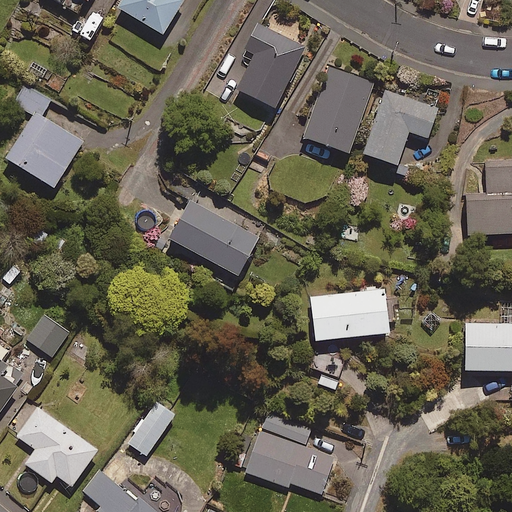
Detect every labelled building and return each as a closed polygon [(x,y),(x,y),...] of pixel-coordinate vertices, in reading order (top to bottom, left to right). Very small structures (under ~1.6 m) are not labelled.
[(84,0),(59,0),(78,11),(84,0)] [(119,0),(118,4),(162,31),(180,0),(119,0)] [(304,45),(256,22),(245,46),(254,51),(237,86),(274,104),(304,45)] [(373,82),(329,65),(304,133),(348,150),(373,82)] [(50,99),(26,84),(14,102),(32,113),(6,154),(53,185),(82,139),(41,113),(50,99)] [(438,105),(385,87),(363,150),(397,161),(408,128),(427,135),(438,105)] [(511,162),(486,164),(488,191),(467,192),(469,232),(511,229),(511,162)] [(246,216),(195,187),(169,234),(219,262),(211,277),(229,287),(257,236),(240,226),(246,216)] [(389,329),(385,288),(311,295),(314,336),(389,329)] [(511,305),(501,305),(501,320),(465,320),(466,367),(511,366),(511,305)] [(69,330),(44,313),(27,338),(52,355),(69,330)] [(0,339),(0,406),(23,373),(2,358),(10,347),(0,339)] [(319,346),(313,363),(324,367),(319,382),(334,387),(345,355),(319,346)] [(174,414),(156,400),(126,439),(144,453),(174,414)] [(96,447),(37,405),(17,434),(35,447),(25,462),(50,480),(56,472),(70,483),(96,447)] [(311,429),(265,413),(245,470),(288,486),(289,482),(321,493),(334,458),(304,448),(311,429)] [(158,511),(139,496),(136,499),(99,469),(82,490),(104,508),(101,511),(78,511),(76,510),(74,511),(158,511)]
